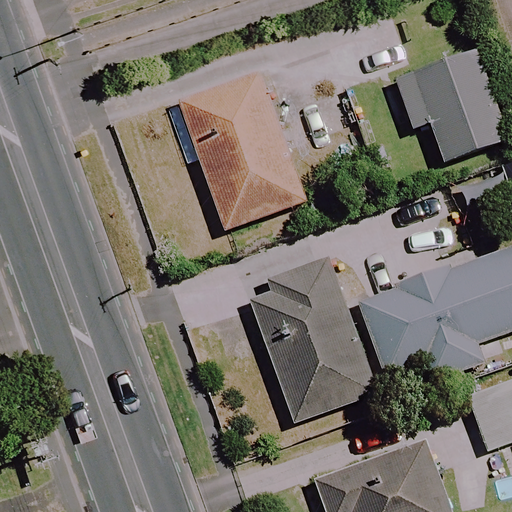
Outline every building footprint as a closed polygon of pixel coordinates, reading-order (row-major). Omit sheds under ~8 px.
[(502,150),(475,62),(396,86),(412,136),(430,131),(441,168),(502,150)] [(303,206),(260,80),(177,108),(220,235),(303,206)] [(511,336),(511,246),(353,304),(381,382),(422,367),(429,386),(483,366),(477,349),(511,336)] [(511,385),(467,401),(486,457),(511,448),(511,385)] [(445,511),(424,447),(311,482),(320,511),(445,511)]
